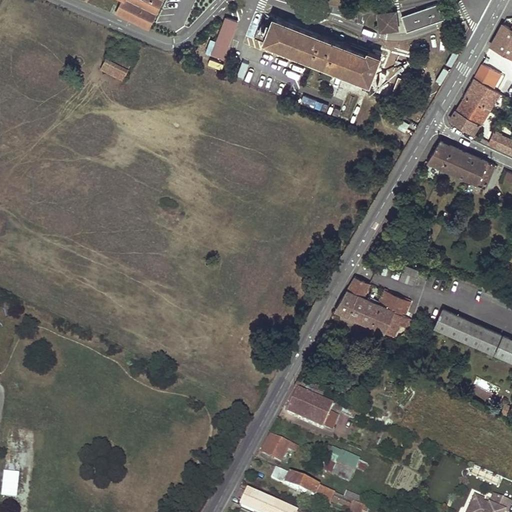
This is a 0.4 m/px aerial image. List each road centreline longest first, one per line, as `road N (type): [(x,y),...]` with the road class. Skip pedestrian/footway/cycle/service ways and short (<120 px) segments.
road 1 (unclassified): [(214,511),(432,123)]
road 2 (unclassified): [(432,123),(502,0)]
